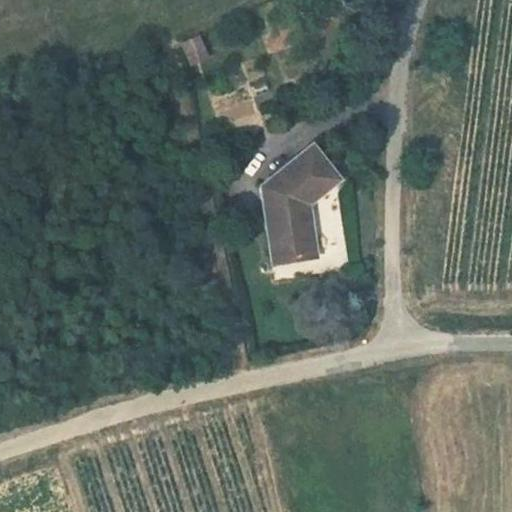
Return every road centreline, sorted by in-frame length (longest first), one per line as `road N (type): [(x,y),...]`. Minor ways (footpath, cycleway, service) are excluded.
road 1 (residential): [(0,448),(159,398),(398,351)]
road 2 (residential): [(398,351),(386,126),(416,0)]
